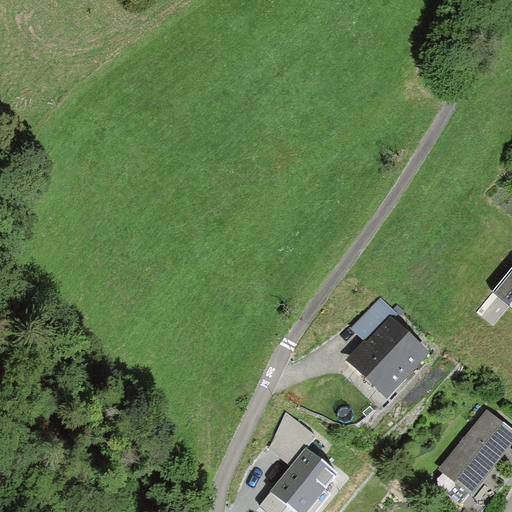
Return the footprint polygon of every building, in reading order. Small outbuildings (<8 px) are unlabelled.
[(511,264),(491,291),(511,307),(511,264)] [(365,339),(367,341),(391,316),(394,319),(399,314),(380,297),(352,327),(365,339)] [(367,341),(365,339),(345,359),(388,397),(430,352),(394,319),(391,316),(367,341)] [(269,447),(292,467),(306,449),(317,437),(287,410),(269,447)] [(470,493),(473,495),(511,446),(511,429),(487,410),(440,469),(443,472),(434,483),(461,505),(470,493)] [(292,467),(261,506),(267,511),(280,511),(287,504),(296,511),(305,511),(337,473),(306,449),(292,467)]
